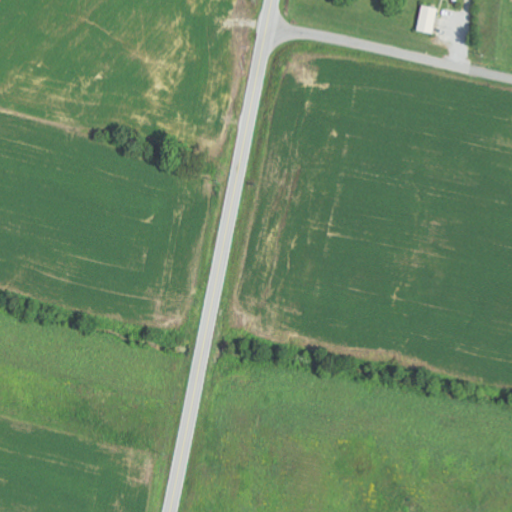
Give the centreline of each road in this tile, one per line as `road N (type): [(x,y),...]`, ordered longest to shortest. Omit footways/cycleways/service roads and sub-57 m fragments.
road 1 (secondary): [(273,0),(171,511)]
road 2 (residential): [(511,79),(268,27)]
